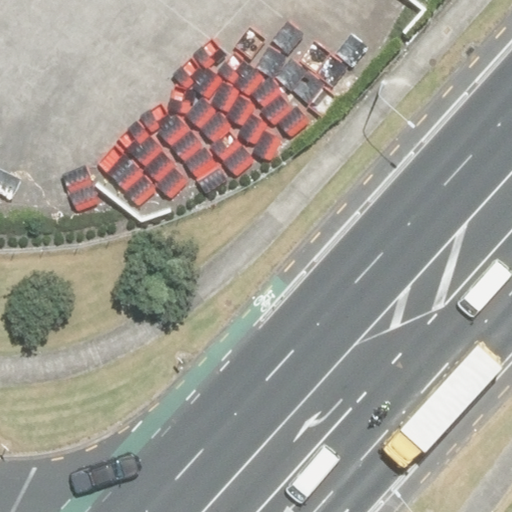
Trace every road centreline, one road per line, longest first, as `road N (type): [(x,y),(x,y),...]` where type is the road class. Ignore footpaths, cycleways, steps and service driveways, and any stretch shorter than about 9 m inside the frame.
road 1 (primary): [(155,511),(364,279),(511,179)]
road 2 (primary): [(511,260),(467,355),(324,511)]
